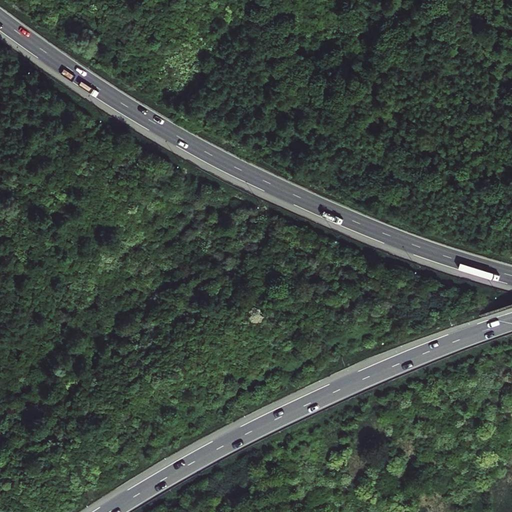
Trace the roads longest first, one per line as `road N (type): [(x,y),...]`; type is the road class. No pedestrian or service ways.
road 1 (motorway): [(0,19),(209,154),(404,242),(511,276)]
road 2 (motorway): [(511,321),(311,402),(109,511)]
